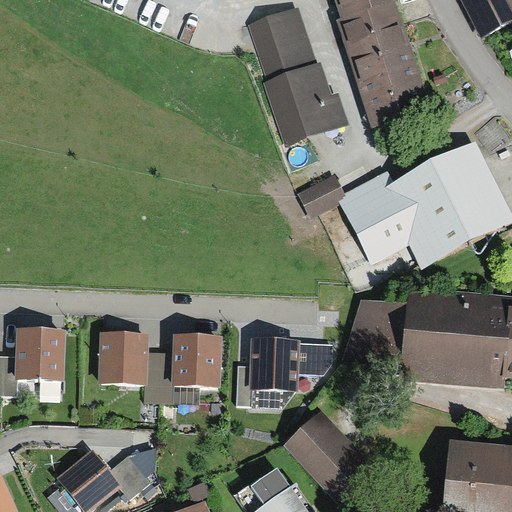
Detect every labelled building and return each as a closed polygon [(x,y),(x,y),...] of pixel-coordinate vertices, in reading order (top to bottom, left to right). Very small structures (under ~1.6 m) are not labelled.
[(396,0),(333,0),(351,67),(378,132),(438,115),(412,48),(396,0)] [(511,0),(460,0),(485,43),(511,25),(511,0)] [(264,86),(287,149),(351,128),(339,96),(332,99),(322,67),(319,68),(300,12),(248,26),(267,84),(264,86)] [(511,225),(511,212),(477,147),(391,188),(386,177),(345,196),(336,177),(298,198),(312,223),(342,209),(374,267),(412,248),(424,273),(511,225)] [(364,303),(348,368),(404,371),(401,383),(505,391),(506,383),(511,383),(511,312),(509,312),(510,299),(415,291),(414,307),(364,303)] [(65,333),(19,331),(17,380),(63,382),(65,333)] [(151,336),(103,336),(101,386),(148,387),(151,336)] [(224,340),(176,338),(174,387),(222,389),(224,340)] [(300,344),(253,342),(251,392),(299,394),(300,344)] [(323,413),(286,449),(342,511),(362,511),(390,486),(323,413)] [(511,511),(511,451),(452,445),(443,511),(511,511)] [(94,453),(57,484),(79,511),(97,511),(122,493),(130,502),(152,486),(129,458),(111,474),(94,453)] [(311,511),(279,471),(237,502),(244,511),(311,511)] [(18,511),(2,476),(0,477),(0,511),(18,511)] [(210,511),(206,502),(181,511),(210,511)]
